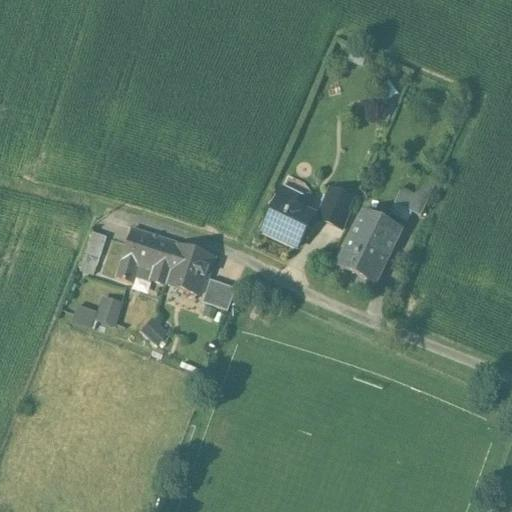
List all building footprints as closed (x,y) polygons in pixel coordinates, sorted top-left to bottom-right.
[(416,196),(402,190),(394,208),(422,219),(437,184),(423,178),(416,196)] [(354,198),(332,188),(319,218),(341,227),(354,198)] [(279,199),(263,234),(300,251),(314,220),(294,211),(296,207),(279,199)] [(400,229),(363,213),(339,268),(375,284),(400,229)] [(181,248),(134,233),(118,283),(135,288),(137,280),(140,270),(171,280),(181,248)] [(106,240),(92,236),(82,265),(96,269),(106,240)] [(214,260),(181,250),(182,248),(181,248),(171,280),(140,270),(137,280),(168,290),(168,288),(201,299),(214,260)] [(236,291),(211,283),(202,306),(227,313),(236,291)] [(115,329),(123,304),(102,298),(94,323),(115,329)] [(75,308),(72,325),(92,329),(96,312),(75,308)]
